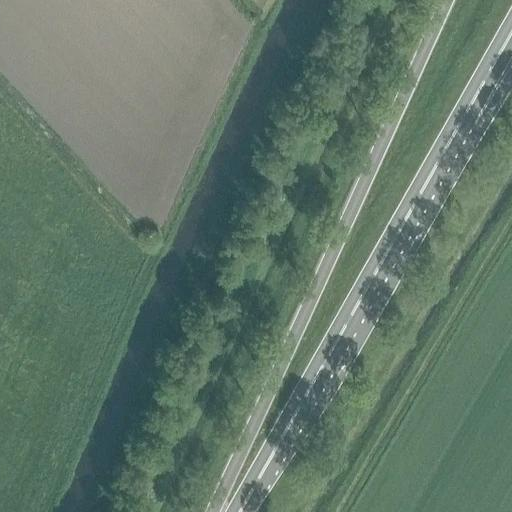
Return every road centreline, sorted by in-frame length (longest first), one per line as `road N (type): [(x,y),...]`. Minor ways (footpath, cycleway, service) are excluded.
road 1 (trunk): [(437,0),(215,511)]
road 2 (trunk): [(243,511),(467,116)]
road 3 (track): [(511,205),(335,511)]
